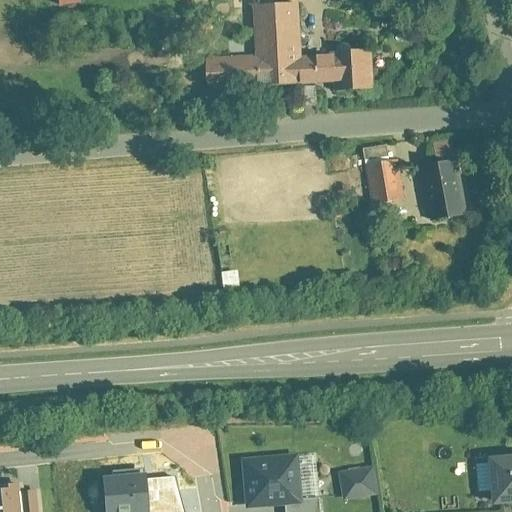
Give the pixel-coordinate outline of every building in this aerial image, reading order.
[(255,5),(258,56),(205,60),(206,86),(337,77),(338,89),(375,87),(372,47),(298,52),(295,2),(255,5)] [(422,167),(433,220),(467,213),(456,160),(422,167)] [(360,167),(367,211),(400,206),(394,162),(360,167)] [(326,511),(322,450),(246,457),(250,505),(289,502),(289,511),(326,511)] [(497,462),(482,463),(485,490),(498,489),(499,503),(511,501),(511,451),(497,453),(497,462)] [(377,465),(345,470),(349,498),(382,492),(377,465)] [(155,511),(153,470),(107,473),(109,511),(155,511)] [(24,482),(0,484),(0,511),(47,511),(45,487),(25,488),(24,482)]
